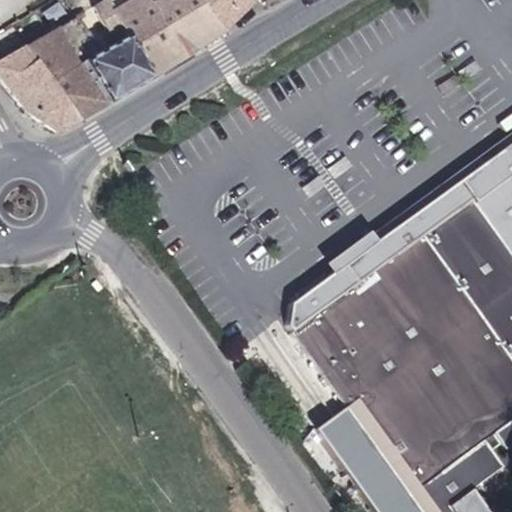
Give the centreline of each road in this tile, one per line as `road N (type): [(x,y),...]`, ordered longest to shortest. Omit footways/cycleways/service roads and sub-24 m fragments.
road 1 (tertiary): [(72,214),(111,238),(147,279),(312,511)]
road 2 (secondary): [(63,170),(337,0)]
